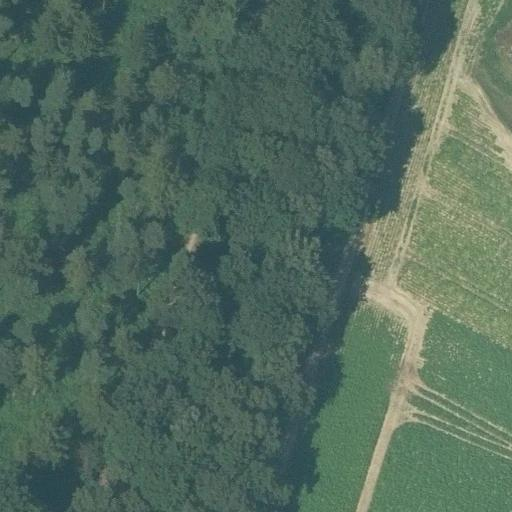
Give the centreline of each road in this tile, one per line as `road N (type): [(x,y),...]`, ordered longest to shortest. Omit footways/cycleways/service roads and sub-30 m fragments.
road 1 (track): [(297,0),(133,511)]
road 2 (track): [(423,0),(259,511)]
